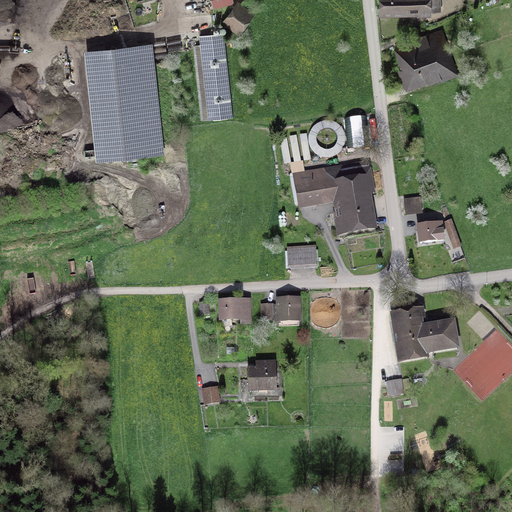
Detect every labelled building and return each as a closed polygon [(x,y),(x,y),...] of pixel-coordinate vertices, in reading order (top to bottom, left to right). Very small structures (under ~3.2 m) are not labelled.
[(426,0),(380,0),(381,14),(427,13),(426,0)] [(239,34),(254,16),(238,3),(224,22),(239,34)] [(210,121),(234,118),(224,35),(200,38),(210,121)] [(96,160),(164,153),(152,42),(84,49),(96,160)] [(436,49),(398,61),(408,90),(446,77),(436,49)] [(364,181),(333,187),(330,175),(295,182),(300,206),(333,199),(341,240),(375,233),(364,181)] [(405,213),(421,213),(420,199),(404,200),(405,213)] [(460,245),(451,220),(445,222),(454,247),(460,245)] [(437,223),(416,225),(419,246),(440,244),(437,223)] [(317,264),(316,249),(288,251),(289,266),(317,264)] [(280,319),(299,320),(300,298),(280,297),(280,319)] [(235,299),(219,300),(220,318),(236,317),(235,299)] [(201,315),(209,314),(208,302),(199,302),(201,315)] [(263,321),(273,321),(272,304),(262,305),(263,321)] [(424,352),(424,349),(451,344),(446,322),(419,327),(416,310),(390,315),(398,357),(424,352)] [(272,367),(248,367),(249,388),(272,387),(272,367)] [(389,396),(403,394),(401,380),(387,382),(389,396)] [(221,401),(218,386),(203,389),(206,404),(221,401)]
